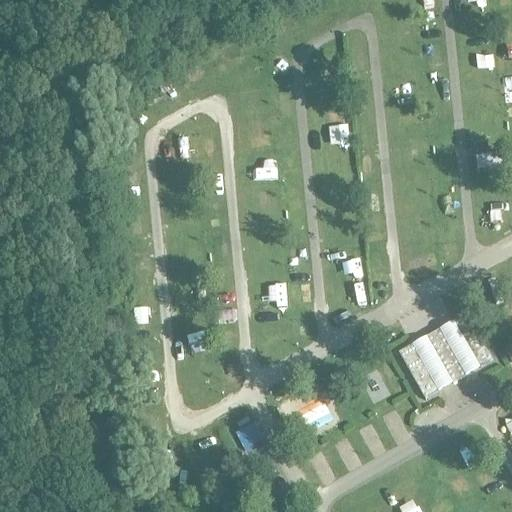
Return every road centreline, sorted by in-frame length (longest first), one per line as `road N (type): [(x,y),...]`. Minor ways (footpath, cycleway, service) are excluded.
road 1 (unknown): [(84,511),(18,385),(0,151)]
road 2 (unknown): [(0,72),(10,56),(108,0)]
